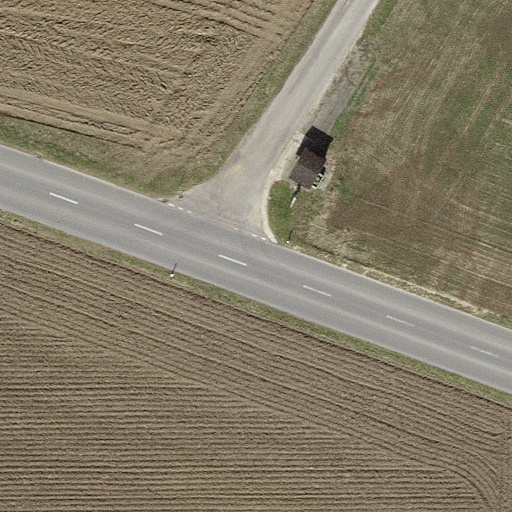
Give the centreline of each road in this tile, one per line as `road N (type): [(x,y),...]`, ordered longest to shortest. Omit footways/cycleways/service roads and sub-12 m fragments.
road 1 (unclassified): [(511,359),(0,174)]
road 2 (track): [(357,0),(199,246)]
